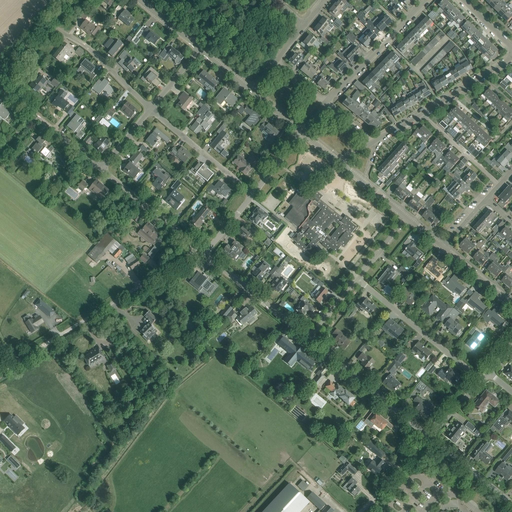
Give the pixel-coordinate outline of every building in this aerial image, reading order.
[(107,10),(111,5),(114,1),(112,0),(99,0),(97,3),(107,10)] [(353,7),(344,0),(339,0),(339,1),(338,0),(334,5),(343,13),(347,8),(351,9),(352,7),(353,7)] [(440,12),(441,14),(444,11),(443,10),(449,4),(444,0),(442,0),(438,5),(441,7),(435,13),(433,11),(432,12),(431,12),(427,16),(431,19),(433,21),(438,15),(437,14),(440,12)] [(502,0),(494,0),(490,5),(493,7),(492,8),(494,10),(494,9),(501,3),(503,1),(502,0)] [(390,12),(396,17),(396,16),(397,17),(399,15),(399,14),(401,11),(396,6),(393,3),(391,5),(392,7),(388,11),(389,13),(390,12)] [(505,7),(501,3),(494,9),(499,13),(505,7)] [(454,9),(449,4),(443,10),(444,11),(441,14),(446,18),(448,15),(454,9)] [(505,7),(499,13),(498,14),(503,18),(511,9),(509,6),(510,5),(508,4),(505,7)] [(115,17),(117,14),(119,12),(122,8),(119,5),(116,9),(112,14),(115,17)] [(336,19),(340,14),(341,15),(343,13),(334,5),(330,11),(329,13),(336,19)] [(511,8),(511,9),(503,18),(508,22),(507,22),(508,22),(509,21),(510,20),(511,17),(511,8)] [(459,14),(454,9),(448,15),(452,19),(450,22),(452,23),(454,21),(453,20),(459,14)] [(130,15),(125,10),(119,18),(129,26),(134,20),(129,16),(130,15)] [(91,20),(87,17),(88,15),(84,12),(81,16),(86,20),(81,26),(87,31),(86,32),(90,35),(91,34),(95,37),(100,30),(96,27),(95,28),(88,22),(91,20)] [(380,20),(386,27),(391,21),(389,19),(390,18),(386,14),(380,20)] [(447,24),(449,26),(449,27),(452,27),(456,23),(458,25),(464,19),(464,18),(464,19),(459,14),(453,20),(454,21),(452,23),(450,22),(447,24)] [(426,17),(421,22),(427,28),(428,27),(432,23),(426,17)] [(114,18),(108,26),(111,28),(117,21),(114,18)] [(329,31),(333,27),(330,24),(330,23),(328,21),(328,20),(326,18),(325,19),(324,18),(319,23),(329,31)] [(361,22),(367,28),(370,25),(363,19),(361,22)] [(381,32),(386,27),(380,20),(375,26),(381,32)] [(466,33),(472,27),(467,22),(467,21),(461,28),(464,30),(461,33),(463,34),(465,36),(467,33),(466,33)] [(421,22),(416,27),(423,33),(426,29),(429,32),(431,30),(428,27),(427,28),(421,22)] [(329,32),(329,31),(319,23),(314,30),(324,37),(328,31),(329,32)] [(423,33),(416,27),(411,32),(418,38),(419,38),(421,40),(423,38),(420,36),(423,33)] [(466,33),(467,33),(471,37),(477,32),(472,27),(466,33)] [(154,45),(156,42),(159,38),(156,35),(155,36),(151,33),(152,32),(147,28),(143,33),(147,37),(146,38),(154,45)] [(376,37),(370,30),(368,28),(363,34),(365,36),(371,42),(376,37)] [(348,35),(354,41),(357,38),(351,32),(348,35)] [(418,38),(411,32),(407,37),(415,45),(419,41),(419,42),(420,41),(421,40),(419,38),(418,38)] [(482,36),(477,32),(471,37),(476,42),(473,44),(475,46),(475,45),(477,43),(476,42),(482,36)] [(321,46),(323,43),(320,40),(317,38),(316,40),(310,35),(304,43),(306,45),(304,48),(310,52),(312,49),(310,48),(313,44),(317,48),(320,45),(321,46)] [(346,37),(352,43),(354,41),(348,35),(346,37)] [(371,42),(365,36),(359,41),(366,47),(368,45),(369,45),(370,45),(371,44),(371,43),(371,42)] [(475,45),(479,49),(487,41),(482,36),(476,42),(477,43),(475,45)] [(326,45),(328,42),(322,37),(320,40),(323,43),(326,45)] [(411,49),(415,45),(407,37),(402,42),(408,48),(409,48),(411,49)] [(115,40),(114,41),(110,38),(107,42),(104,46),(107,49),(109,46),(112,49),(108,53),(112,57),(123,44),(119,41),(117,42),(115,40)] [(356,57),(361,52),(357,48),(359,46),(354,41),(352,43),(353,44),(347,49),(356,57)] [(492,46),(490,44),(491,43),(488,41),(487,41),(479,49),(483,53),(483,54),(485,55),(487,53),(486,52),(492,46)] [(406,51),(408,52),(409,52),(410,52),(411,50),(411,49),(409,48),(408,48),(402,42),(397,47),(403,54),(406,51)] [(70,57),(72,55),(75,51),(64,43),(60,49),(59,50),(53,57),(57,60),(60,62),(63,58),(62,57),(65,53),(70,57)] [(161,50),(157,55),(163,60),(168,54),(175,60),(175,61),(175,62),(175,63),(176,64),(177,64),(178,64),(179,64),(180,63),(180,62),(181,62),(181,60),(181,61),(184,58),(181,56),(182,51),(181,51),(181,52),(176,52),(168,45),(162,52),(161,50)] [(499,50),(498,50),(495,48),(494,48),(492,46),(486,52),(487,53),(485,55),(484,56),(485,56),(489,60),(491,57),(494,59),(501,52),(499,50)] [(81,57),(81,56),(84,52),(79,48),(75,53),(81,57)] [(349,61),(351,63),(356,57),(347,49),(347,48),(339,56),(346,63),(349,61)] [(121,60),(118,63),(126,72),(129,69),(132,72),(135,69),(138,66),(131,59),(132,58),(127,54),(123,50),(118,57),(121,60)] [(387,58),(393,64),(396,66),(399,70),(402,67),(395,61),(400,57),(394,51),(392,53),(392,52),(387,58)] [(291,58),(289,61),(295,66),(295,65),(298,67),(300,65),(304,60),(303,60),(305,58),(306,57),(300,53),(298,56),(295,53),(294,54),(293,53),(290,57),(291,58)] [(392,65),(395,67),(396,66),(393,64),(387,58),(382,63),(388,69),(392,65)] [(93,79),(94,77),(97,73),(94,70),(96,68),(85,59),(80,66),(81,66),(75,73),(80,76),(84,71),(93,79)] [(345,69),(347,67),(339,59),(336,61),(336,62),(334,65),(332,63),(332,64),(329,67),(328,66),(328,67),(336,73),(339,70),(341,73),(341,72),(342,73),(345,69)] [(458,63),(459,64),(460,66),(461,65),(466,73),(472,69),(468,62),(465,63),(462,59),(460,61),(461,61),(458,63)] [(301,70),(306,75),(311,68),(313,66),(314,65),(311,63),(308,61),(306,64),(301,70)] [(383,74),(384,73),(388,69),(382,63),(377,68),(383,74)] [(460,76),(466,73),(461,65),(460,66),(459,64),(454,67),(456,69),(460,76)] [(311,68),(306,75),(311,79),(316,73),(316,72),(319,69),(316,67),(316,68),(313,66),(311,68)] [(160,75),(156,72),(151,67),(142,78),(145,81),(146,80),(151,84),(151,83),(157,87),(160,83),(156,80),(160,75)] [(384,77),(385,77),(387,75),(384,73),(383,74),(377,68),(372,73),(378,79),(380,81),(384,77)] [(449,69),(446,70),(448,73),(450,73),(454,80),(460,76),(456,69),(451,72),(449,69)] [(442,73),(448,84),(454,80),(450,73),(448,73),(446,70),(442,73)] [(201,75),(200,75),(197,79),(204,85),(205,84),(207,87),(211,91),(218,83),(213,79),(213,80),(212,79),(212,78),(209,76),(207,75),(207,74),(204,72),(201,75)] [(373,84),(374,83),(378,79),(372,73),(367,78),(373,84)] [(438,80),(442,87),(448,84),(442,73),(437,76),(435,78),(436,81),(438,80)] [(333,79),(330,77),(328,80),(321,74),(317,79),(319,82),(317,84),(318,84),(318,86),(320,88),(321,87),(324,90),(333,79)] [(38,92),(41,88),(46,81),(40,76),(35,83),(33,82),(30,86),(38,92)] [(50,83),(57,88),(61,83),(54,78),(50,83)] [(377,85),(374,83),(373,84),(367,78),(362,83),(371,92),(371,91),(372,91),(374,89),(375,87),(377,85)] [(109,96),(111,93),(114,90),(108,84),(109,83),(104,79),(99,86),(96,83),(92,89),(99,95),(103,90),(109,96)] [(432,84),(434,87),(436,91),(442,87),(438,80),(436,81),(432,84)] [(505,90),(507,88),(509,86),(503,81),(499,85),(505,90)] [(430,95),(426,88),(426,87),(423,83),(420,85),(419,84),(417,85),(419,87),(416,89),(418,92),(419,91),(424,99),(430,95)] [(232,107),(235,103),(238,99),(232,95),(231,96),(229,95),(230,93),(224,88),(214,100),(221,105),(224,101),(232,107)] [(63,110),(67,106),(68,104),(63,99),(67,94),(61,89),(56,95),(58,96),(52,104),(57,108),(58,106),(63,110)] [(422,100),(424,99),(419,91),(418,92),(416,89),(415,90),(417,93),(414,95),(418,102),(419,103),(422,102),(422,101),(422,100)] [(484,99),(486,97),(488,99),(494,94),(489,89),(484,95),(483,94),(481,96),(484,99)] [(180,101),(177,105),(184,111),(187,107),(192,101),(193,100),(190,98),(187,96),(183,92),(181,96),(183,98),(180,101)] [(403,93),(404,96),(402,97),(404,99),(401,101),(402,102),(406,110),(412,106),(408,99),(406,99),(405,96),(407,95),(405,92),(403,93)] [(418,102),(414,95),(412,92),(407,95),(405,96),(406,99),(408,99),(412,106),(418,102)] [(493,103),(498,98),(494,94),(488,99),(486,101),(491,105),(493,103)] [(342,104),(348,109),(358,96),(357,95),(355,97),(354,96),(351,100),(348,97),(345,100),(344,99),(341,102),(343,103),(342,104)] [(348,109),(353,113),(359,106),(361,104),(356,100),(359,97),(358,96),(348,109)] [(497,107),(502,102),(498,98),(493,103),(497,107)] [(0,101),(0,115),(5,120),(11,113),(1,105),(2,103),(0,101)] [(396,104),(395,102),(393,103),(395,107),(396,106),(400,113),(406,110),(402,102),(401,101),(396,104)] [(472,107),(476,110),(478,112),(480,109),(477,106),(479,104),(477,101),(472,107)] [(122,109),(127,114),(131,117),(134,113),(134,114),(135,113),(135,112),(137,110),(127,102),(122,109)] [(502,111),(507,106),(502,102),(497,107),(496,108),(498,110),(497,112),(499,114),(502,111)] [(359,106),(353,113),(352,114),(355,117),(356,115),(359,117),(364,111),(363,110),(365,107),(368,109),(370,106),(368,104),(366,106),(365,105),(362,109),(359,106)] [(70,115),(73,111),(75,108),(70,105),(65,111),(70,115)] [(205,130),(209,126),(209,125),(206,123),(209,121),(209,120),(213,116),(209,112),(210,110),(204,105),(201,108),(204,111),(189,129),(197,135),(203,128),(204,129),(205,130)] [(251,127),(254,124),(255,125),(259,120),(258,119),(259,117),(247,106),(245,108),(242,106),(238,111),(241,114),(244,111),(250,116),(245,122),(251,127)] [(396,106),(395,107),(390,110),(394,117),(400,113),(396,106)] [(456,117),(461,111),(456,106),(448,115),(451,118),(454,115),(456,117)] [(506,115),(511,110),(507,106),(502,111),(506,115)] [(369,115),(371,113),(368,110),(369,109),(368,109),(365,107),(363,110),(364,111),(359,117),(364,122),(369,115)] [(385,107),(380,114),(381,115),(384,111),(386,113),(388,117),(391,115),(388,110),(385,107)] [(106,113),(103,117),(105,119),(108,115),(111,117),(115,111),(111,108),(107,114),(106,113)] [(87,138),(84,135),(84,134),(80,130),(83,127),(82,126),(81,126),(80,125),(83,121),(78,117),(79,116),(73,111),(69,117),(73,120),(68,126),(72,129),(77,133),(76,135),(80,139),(82,137),(85,140),(87,138)] [(364,122),(370,126),(375,120),(374,119),(376,116),(374,115),(376,113),(373,111),(372,113),(371,113),(369,115),(364,122)] [(458,124),(466,116),(461,111),(456,117),(458,119),(456,122),(458,124)] [(99,116),(93,123),(96,125),(102,118),(99,116)] [(376,116),(374,119),(375,120),(370,126),(375,131),(383,121),(378,118),(376,116)] [(470,120),(466,116),(458,124),(463,128),(465,125),(470,120)] [(110,125),(103,119),(99,124),(102,127),(103,125),(108,129),(110,125)] [(474,124),(470,120),(465,125),(467,127),(465,130),(467,132),(474,124)] [(442,121),(439,125),(440,125),(445,130),(448,126),(443,121),(442,121)] [(264,123),(261,127),(260,128),(263,131),(264,130),(270,135),(267,140),(270,143),(279,132),(268,124),(267,126),(264,123)] [(474,124),(467,132),(472,136),(479,128),(474,124)] [(413,135),(415,137),(419,133),(423,137),(428,131),(423,127),(421,129),(419,128),(413,135)] [(146,141),(149,144),(153,147),(158,141),(156,139),(158,136),(167,144),(171,139),(157,128),(153,132),(154,133),(152,135),(151,134),(146,141)] [(483,132),(479,128),(472,136),(476,140),(483,132)] [(223,131),(213,142),(210,146),(224,158),(229,153),(221,146),(229,136),(223,131)] [(432,135),(428,131),(423,137),(420,139),(423,142),(420,146),(421,147),(418,151),(419,152),(417,155),(418,156),(425,147),(426,146),(424,144),(427,141),(432,135)] [(488,136),(483,132),(476,140),(480,144),(488,136)] [(36,143),(31,149),(34,151),(35,152),(37,154),(39,151),(41,153),(40,153),(46,158),(51,152),(54,149),(51,146),(50,147),(48,150),(45,148),(47,146),(43,143),(44,142),(47,139),(41,135),(38,138),(36,140),(39,143),(38,144),(36,143)] [(492,140),(488,136),(480,144),(479,146),(483,150),(492,140)] [(109,143),(106,140),(102,137),(94,146),(102,153),(109,143)] [(433,153),(433,152),(441,143),(437,139),(428,148),(433,153)] [(473,145),(472,146),(468,151),(471,154),(476,148),(479,145),(476,142),(473,145)] [(411,150),(407,147),(403,143),(399,148),(405,153),(407,155),(408,153),(409,154),(410,153),(409,152),(411,150)] [(433,161),(435,163),(443,155),(441,153),(446,148),(441,143),(433,152),(438,156),(433,161)] [(149,151),(146,148),(142,145),(140,148),(145,153),(146,154),(149,151)] [(511,153),(511,150),(507,145),(504,148),(508,151),(503,156),(509,162),(511,158),(511,154),(511,153)] [(174,147),(171,151),(170,152),(175,156),(176,155),(185,162),(191,155),(181,147),(179,151),(174,147)] [(425,147),(418,156),(417,156),(413,161),(419,166),(420,165),(416,162),(428,150),(425,147)] [(405,153),(399,148),(395,152),(400,158),(403,160),(405,158),(402,155),(405,153)] [(134,178),(137,174),(140,171),(134,166),(143,156),(137,151),(128,162),(130,163),(124,170),(134,178)] [(391,157),(396,162),(400,158),(395,152),(391,157)] [(446,165),(455,156),(450,152),(445,157),(443,155),(435,163),(438,165),(439,164),(441,165),(443,163),(446,165)] [(234,162),(241,168),(239,170),(245,175),(259,159),(252,154),(246,162),(239,156),(234,162)] [(67,166),(68,164),(72,160),(66,155),(61,161),(67,166)] [(454,166),(456,164),(459,160),(455,156),(446,165),(451,169),(454,165),(454,166)] [(504,167),(509,162),(503,156),(497,162),(494,159),(492,161),(499,168),(501,165),(504,168),(504,167)] [(399,164),(396,162),(391,157),(387,161),(395,168),(399,164)] [(207,182),(210,179),(213,174),(207,168),(208,167),(204,164),(205,164),(204,163),(203,165),(198,161),(199,161),(198,161),(190,171),(195,175),(197,173),(207,182)] [(383,165),(388,171),(391,173),(395,168),(387,161),(383,165)] [(457,165),(457,166),(460,168),(461,169),(465,165),(461,161),(457,165)] [(154,179),(155,181),(152,184),(159,190),(162,186),(160,184),(163,181),(164,182),(166,180),(167,181),(170,177),(166,173),(163,176),(157,171),(161,166),(157,162),(152,168),(155,170),(151,175),(155,178),(154,179)] [(386,177),(388,175),(386,173),(388,171),(383,165),(378,170),(381,172),(378,174),(378,176),(381,178),(382,178),(384,175),(386,177)] [(465,174),(467,175),(473,181),(477,176),(468,168),(466,169),(464,172),(465,174)] [(469,185),(473,181),(467,175),(465,174),(461,178),(457,174),(456,174),(455,173),(453,175),(465,185),(467,183),(469,185)] [(463,192),(465,190),(463,188),(465,185),(453,175),(452,177),(453,178),(453,179),(457,183),(453,187),(461,194),(461,195),(462,195),(463,193),(463,192)] [(401,176),(400,177),(396,181),(398,183),(397,186),(399,187),(394,193),(399,197),(404,191),(407,187),(402,183),(405,181),(402,178),(403,177),(401,176)] [(106,192),(107,193),(108,192),(107,192),(109,190),(106,188),(105,188),(100,184),(101,184),(96,180),(89,189),(101,199),(106,192)] [(171,188),(172,187),(175,190),(181,182),(178,180),(171,188)] [(82,191),(84,189),(87,185),(83,181),(77,187),(82,191)] [(213,194),(215,192),(217,194),(219,192),(223,195),(225,196),(231,189),(224,184),(223,184),(219,181),(214,187),(211,184),(206,190),(210,193),(211,192),(213,194)] [(410,193),(413,195),(416,190),(414,188),(413,189),(408,186),(407,187),(404,191),(399,197),(404,201),(410,193)] [(457,199),(461,194),(453,187),(449,191),(445,187),(443,189),(449,195),(453,199),(455,197),(457,199)] [(413,209),(421,199),(417,196),(419,194),(419,192),(421,190),(418,188),(416,190),(413,195),(415,197),(408,205),(413,209)] [(308,189),(303,195),(312,202),(313,203),(320,208),(321,206),(324,203),(320,200),(322,197),(316,192),(317,191),(314,194),(308,189)] [(182,197),(174,191),(170,195),(172,196),(170,198),(167,202),(176,210),(177,209),(176,209),(177,207),(180,204),(181,204),(182,204),(178,201),(181,199),(182,197)] [(293,207),(285,218),(297,228),(298,226),(299,225),(301,226),(303,228),(309,220),(307,218),(308,217),(308,216),(309,216),(309,215),(309,214),(309,213),(308,211),(308,210),(308,209),(308,208),(308,207),(308,206),(309,205),(310,204),(311,202),(312,202),(303,195),(299,191),(289,203),(293,207)] [(504,207),(506,204),(505,203),(510,198),(504,192),(499,197),(501,200),(499,202),(504,207)] [(426,202),(421,199),(413,209),(418,212),(424,205),(427,206),(433,199),(434,197),(432,195),(426,202)] [(435,201),(433,199),(427,206),(429,208),(423,216),(427,220),(435,210),(431,206),(435,201)] [(309,220),(303,228),(298,234),(296,233),(291,239),(296,243),(295,245),(304,252),(306,250),(310,254),(315,248),(314,247),(319,241),(328,249),(330,247),(336,252),(341,246),(343,248),(348,242),(349,243),(348,241),(353,235),(351,234),(356,228),(350,223),(353,220),(352,220),(351,221),(345,216),(343,219),(339,216),(324,203),(321,206),(320,208),(320,209),(311,221),(309,220)] [(194,218),(190,222),(197,228),(200,224),(202,222),(201,221),(206,215),(207,215),(209,212),(206,209),(204,207),(194,219),(194,218)] [(254,214),(250,219),(252,221),(252,222),(253,222),(256,224),(260,219),(263,221),(265,218),(268,215),(258,207),(253,213),(254,214)] [(440,214),(435,210),(427,220),(432,224),(434,222),(437,224),(441,220),(440,219),(446,212),(443,210),(440,214)] [(493,222),(494,221),(497,217),(490,210),(486,215),(493,222)] [(148,254),(148,255),(152,258),(165,242),(161,238),(160,239),(157,236),(160,233),(148,223),(145,226),(139,221),(142,218),(137,214),(133,219),(137,223),(138,222),(144,228),(143,230),(142,229),(138,233),(151,244),(154,246),(148,254)] [(273,214),(271,217),(278,223),(280,220),(273,214)] [(494,222),(493,222),(486,215),(482,219),(490,227),(494,222)] [(488,229),(490,227),(482,219),(478,224),(483,229),(486,226),(488,229)] [(496,224),(499,227),(501,228),(505,224),(500,220),(496,224)] [(483,229),(478,224),(473,228),(479,233),(483,229)] [(238,232),(242,235),(246,239),(249,236),(251,238),(255,232),(251,229),(249,231),(243,226),(238,232)] [(503,240),(505,238),(510,232),(506,228),(504,230),(503,228),(497,234),(503,240)] [(95,246),(88,255),(97,263),(108,251),(112,255),(118,248),(120,245),(111,237),(108,234),(107,233),(95,246)] [(464,250),(471,242),(466,238),(459,246),(464,250)] [(469,254),(475,247),(475,246),(477,248),(483,241),(482,240),(480,242),(479,241),(477,244),(476,243),(474,243),(473,244),(471,242),(464,250),(469,254)] [(478,262),(485,253),(483,251),(484,250),(482,248),(484,245),(486,242),(485,240),(484,241),(483,241),(477,248),(480,250),(473,258),(478,262)] [(242,252),(241,251),(243,248),(235,241),(231,245),(232,245),(230,247),(228,245),(223,251),(226,254),(228,257),(229,256),(233,259),(237,254),(239,256),(239,257),(242,259),(244,259),(246,256),(246,254),(244,252),(242,252)] [(405,251),(409,254),(418,261),(423,254),(413,246),(416,243),(413,241),(407,248),(406,248),(405,249),(406,250),(405,251)] [(112,255),(116,259),(122,252),(118,248),(112,255)] [(488,255),(485,253),(478,262),(483,266),(489,258),(492,260),(496,255),(493,253),(491,256),(489,254),(488,255)] [(140,259),(141,260),(145,263),(149,259),(145,255),(144,254),(140,259)] [(492,273),(500,264),(497,262),(498,261),(496,259),(498,257),(496,255),(492,260),(494,261),(488,269),(492,273)] [(126,261),(129,266),(132,270),(140,264),(134,256),(126,261)] [(444,271),(436,265),(434,263),(436,260),(433,258),(424,269),(437,279),(444,271)] [(254,266),(251,270),(253,272),(252,273),(255,276),(257,277),(256,278),(261,282),(264,278),(269,271),(267,269),(268,268),(262,264),(261,265),(258,262),(254,266)] [(502,267),(500,264),(492,273),(497,277),(502,271),(504,273),(510,266),(507,265),(506,267),(504,265),(502,267)] [(281,289),(283,286),(284,286),(287,282),(279,276),(285,269),(281,265),(273,274),(277,277),(273,282),(274,283),(269,289),(273,291),(274,289),(278,292),(279,291),(282,293),(284,291),(281,289)] [(382,277),(379,281),(383,285),(386,281),(387,282),(388,282),(389,282),(389,281),(390,281),(391,281),(398,272),(397,272),(389,265),(381,276),(382,277)] [(275,266),(269,274),(272,276),(278,268),(275,266)] [(402,266),(399,270),(401,272),(406,277),(408,278),(409,279),(412,275),(410,273),(406,269),(402,266)] [(506,285),(511,278),(511,274),(510,273),(511,272),(510,271),(511,269),(511,268),(510,266),(504,273),(504,274),(506,276),(502,281),(506,285)] [(189,283),(194,287),(200,292),(203,288),(207,291),(212,285),(214,286),(215,286),(207,280),(205,278),(207,276),(204,274),(203,275),(199,272),(195,276),(191,272),(194,268),(185,278),(185,279),(187,277),(191,281),(189,283)] [(312,278),(314,279),(313,281),(319,286),(322,283),(308,272),(308,273),(310,274),(309,275),(309,276),(312,278)] [(455,275),(451,279),(446,285),(445,287),(453,293),(454,291),(459,295),(465,289),(455,281),(457,278),(455,275)] [(294,289),(290,286),(286,291),(291,295),(295,290),(296,289),(294,288),(294,289)] [(312,297),(313,298),(312,299),(315,300),(319,303),(328,292),(321,286),(312,297)] [(410,306),(414,302),(417,298),(405,289),(397,299),(403,303),(406,300),(408,302),(407,303),(410,306)] [(475,292),(471,297),(469,300),(469,299),(468,300),(467,300),(466,300),(465,300),(462,298),(454,308),(460,313),(462,315),(463,313),(460,311),(466,304),(474,310),(475,308),(481,313),(487,306),(476,297),(478,295),(475,292)] [(299,305),(296,309),(300,312),(299,313),(301,315),(303,316),(308,310),(312,312),(314,309),(311,306),(307,303),(309,301),(305,298),(303,296),(300,300),(301,301),(299,304),(300,304),(299,305)] [(445,306),(440,302),(433,296),(422,309),(425,312),(427,311),(430,314),(433,310),(432,310),(436,305),(443,310),(437,317),(442,321),(453,308),(447,304),(445,306)] [(354,308),(356,309),(357,308),(360,311),(363,308),(370,313),(375,307),(376,308),(376,307),(373,305),(373,304),(372,304),(368,301),(368,300),(366,299),(361,305),(359,302),(354,308)] [(36,305),(45,313),(49,308),(40,300),(36,305)] [(228,305),(219,316),(224,320),(233,309),(228,305)] [(246,308),(242,311),(240,313),(241,314),(237,318),(243,325),(247,321),(250,324),(255,319),(253,317),(257,313),(251,306),(247,310),(246,308)] [(460,313),(454,308),(444,321),(447,323),(445,325),(450,329),(449,331),(458,338),(463,332),(460,330),(462,328),(454,321),(460,313)] [(489,310),(486,314),(482,318),(488,323),(490,321),(500,329),(505,322),(495,314),(498,311),(495,308),(492,312),(489,310)] [(353,309),(346,318),(351,321),(353,318),(351,316),(355,311),(353,309)] [(146,326),(145,326),(144,327),(143,328),(144,328),(140,332),(144,335),(143,337),(142,336),(147,342),(148,342),(147,341),(153,334),(152,333),(153,333),(152,332),(154,329),(155,329),(151,325),(152,324),(157,319),(156,319),(149,312),(149,311),(144,316),(150,322),(149,323),(146,326)] [(230,319),(232,321),(237,315),(233,311),(226,319),(228,321),(230,319)] [(43,322),(40,316),(39,317),(37,314),(34,316),(36,319),(32,322),(30,319),(26,322),(32,333),(37,330),(35,327),(43,322)] [(390,319),(384,328),(397,339),(404,330),(398,326),(398,327),(390,320),(391,320),(390,319)] [(343,350),(347,346),(349,343),(339,335),(341,333),(337,329),(333,334),(337,337),(333,342),(343,350)] [(477,332),(471,339),(470,338),(467,342),(468,343),(467,344),(468,345),(469,343),(472,346),(471,347),(474,350),(479,345),(478,344),(484,337),(477,332)] [(285,348),(293,354),(288,360),(294,365),(298,359),(311,370),(316,363),(305,355),(303,353),(304,352),(298,347),(297,349),(294,346),(294,345),(290,342),(285,338),(281,343),(285,347),(285,348)] [(423,346),(418,343),(412,350),(416,353),(417,352),(421,356),(421,357),(425,361),(431,353),(424,347),(424,348),(422,347),(423,346)] [(105,358),(101,351),(98,347),(92,351),(93,352),(84,358),(90,368),(105,358)] [(368,370),(371,366),(374,362),(368,356),(367,357),(362,353),(358,358),(363,362),(361,364),(368,370)] [(395,359),(401,363),(406,357),(401,353),(395,359)] [(395,360),(387,370),(391,373),(396,368),(398,369),(401,365),(395,360)] [(111,373),(117,369),(112,362),(109,364),(106,365),(111,373)] [(321,374),(324,370),(321,368),(316,374),(319,376),(321,374)] [(450,369),(447,373),(444,376),(445,377),(445,376),(454,383),(453,384),(454,384),(456,382),(457,382),(458,382),(457,381),(460,377),(456,373),(455,374),(452,372),(453,371),(450,369)] [(313,384),(316,386),(324,376),(321,374),(319,376),(313,384)] [(387,379),(384,383),(394,391),(397,388),(400,384),(391,377),(389,376),(387,379)] [(330,381),(325,387),(331,392),(330,393),(334,396),(336,393),(340,396),(339,397),(343,400),(343,401),(349,405),(349,404),(352,407),(356,403),(353,400),(355,398),(354,398),(355,397),(351,394),(351,395),(345,390),(344,390),(337,385),(336,386),(330,381)] [(420,381),(414,389),(423,396),(427,390),(435,396),(436,394),(420,381)] [(474,406),(478,409),(477,409),(479,410),(478,411),(479,411),(482,413),(486,408),(485,407),(489,402),(495,407),(500,401),(486,391),(474,406)] [(434,407),(430,403),(429,403),(426,407),(421,403),(423,401),(417,397),(414,401),(417,404),(416,404),(418,406),(416,408),(423,414),(423,415),(426,418),(428,416),(428,417),(429,416),(428,415),(432,411),(431,410),(434,407)] [(366,425),(367,425),(371,421),(382,430),(386,425),(390,429),(393,426),(374,410),(363,422),(361,420),(359,422),(358,424),(357,425),(357,426),(356,427),(361,431),(362,430),(363,428),(365,426),(365,427),(366,425)] [(493,432),(496,429),(498,430),(502,424),(504,426),(507,426),(510,423),(511,424),(511,412),(509,410),(504,417),(502,415),(490,429),(493,432)] [(10,415),(5,421),(8,424),(8,425),(8,424),(10,426),(9,426),(9,427),(10,426),(12,428),(11,429),(15,432),(21,426),(23,423),(22,422),(16,416),(13,418),(10,415)] [(452,431),(447,437),(452,440),(452,439),(456,442),(468,428),(473,432),(476,428),(468,422),(465,426),(466,426),(465,427),(463,425),(462,426),(458,423),(455,428),(454,427),(451,431),(452,431)] [(483,433),(477,429),(474,433),(480,437),(483,433)] [(3,443),(11,451),(11,450),(12,450),(14,447),(15,448),(7,439),(3,443)] [(370,440),(365,446),(375,454),(379,457),(375,461),(374,462),(373,461),(367,467),(372,472),(376,475),(382,469),(381,468),(380,467),(384,463),(380,460),(380,459),(385,454),(383,452),(384,451),(370,440)] [(487,465),(490,461),(493,458),(484,451),(489,445),(485,441),(472,457),(477,461),(479,457),(482,460),(487,465)] [(506,451),(500,458),(505,461),(510,455),(506,451)] [(7,459),(14,467),(17,463),(20,466),(20,465),(10,456),(12,457),(8,461),(7,459)] [(337,472),(341,476),(347,470),(350,473),(353,470),(346,463),(337,472)] [(508,481),(509,479),(511,475),(511,472),(502,464),(499,468),(495,471),(503,477),(502,478),(503,479),(504,478),(508,481)] [(355,469),(352,472),(357,477),(360,474),(355,469)] [(352,478),(348,482),(343,487),(348,491),(354,496),(357,493),(358,494),(360,491),(355,485),(357,483),(352,478)] [(262,511),(300,511),(310,502),(289,483),(262,511)] [(307,498),(320,510),(321,509),(323,511),(322,511),(331,511),(333,511),(328,506),(327,507),(324,505),(325,504),(312,492),(307,498)]
